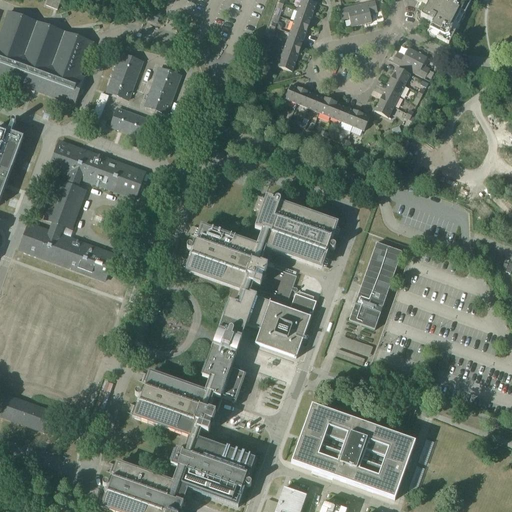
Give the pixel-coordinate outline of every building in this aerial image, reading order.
[(48,0),(46,7),(58,11),(61,0),(48,0)] [(298,12),(312,17),(316,5),(302,0),(298,12)] [(429,31),(439,35),(437,39),(449,45),(456,33),(452,31),(461,13),(465,15),(471,3),(465,0),(422,0),(421,4),(427,7),(424,13),(422,13),(421,17),(421,18),(432,24),(429,31)] [(378,13),(375,3),(357,7),(362,26),(372,24),(370,15),(378,13)] [(283,6),(279,5),(275,16),(280,18),(280,16),(283,6)] [(339,11),(342,21),(349,20),(351,28),(362,26),(357,7),(339,11)] [(158,14),(149,11),(146,19),(157,23),(160,15),(158,14)] [(294,23),(308,28),(312,17),(298,12),(294,23)] [(0,76),(70,103),(69,105),(73,107),(84,80),(80,78),(92,44),(8,14),(0,36),(0,76)] [(290,34),(304,39),(308,28),(294,23),(290,34)] [(286,46),(300,51),(304,39),(290,34),(286,46)] [(282,57),(296,62),(300,51),(286,46),(282,57)] [(404,58),(397,54),(392,64),(409,72),(418,54),(408,50),(404,58)] [(409,72),(425,80),(429,82),(432,78),(427,75),(430,71),(423,67),(427,59),(418,54),(409,72)] [(121,56),(107,94),(128,102),(142,64),(121,56)] [(278,69),(292,74),(296,62),(282,57),(278,69)] [(391,80),(405,87),(410,76),(397,69),(391,80)] [(159,70),(145,108),(166,116),(180,78),(159,70)] [(405,87),(391,80),(386,91),(399,98),(405,87)] [(292,87),(286,101),(297,106),(303,91),(292,87)] [(453,88),(440,106),(449,113),(462,95),(453,88)] [(308,110),(314,96),(303,91),(297,106),(308,110)] [(399,98),(386,91),(380,102),(394,109),(399,98)] [(462,95),(449,113),(456,118),(469,101),(462,95)] [(325,100),(314,96),(308,110),(319,115),(325,100)] [(330,120),(337,104),(325,100),(319,115),(330,120)] [(375,113),(388,120),(394,109),(380,102),(375,113)] [(468,103),(456,118),(463,123),(475,107),(468,103)] [(337,104),(330,120),(342,124),(347,110),(337,105),(337,104)] [(475,107),(463,123),(469,127),(481,112),(475,107)] [(353,129),(359,114),(347,110),(342,124),(353,129)] [(117,111),(113,121),(110,129),(141,140),(148,122),(117,111)] [(481,112),(469,127),(475,132),(486,116),(481,112)] [(364,133),(370,119),(359,114),(353,129),(364,133)] [(415,120),(411,118),(407,116),(405,120),(413,124),(415,120)] [(486,116),(475,132),(481,137),(492,121),(486,116)] [(0,130),(0,204),(25,139),(12,135),(15,127),(17,126),(17,124),(15,122),(13,122),(11,123),(11,126),(8,133),(0,130)] [(497,126),(484,140),(493,147),(505,133),(497,126)] [(511,138),(505,133),(493,147),(502,154),(511,143),(511,138)] [(191,144),(176,138),(172,150),(186,156),(191,144)] [(511,143),(502,154),(510,162),(511,159),(511,143)] [(29,226),(20,250),(19,251),(104,283),(114,257),(59,237),(62,228),(70,231),(84,193),(76,190),(80,180),(135,200),(144,175),(59,144),(50,169),(71,177),(67,186),(59,183),(45,221),(53,224),(50,234),(29,226)] [(172,212),(177,197),(168,194),(163,209),(172,212)] [(227,352),(236,355),(246,327),(259,332),(255,345),(296,360),(311,319),(308,318),(309,315),(311,316),(315,307),(294,299),(290,311),(256,299),(259,292),(288,303),(297,278),(261,265),(266,250),(320,269),(336,225),(279,205),(280,203),(280,202),(280,201),(279,201),(279,200),(278,200),(277,200),(276,200),(275,200),(275,201),(274,202),(266,199),(255,230),(262,232),(256,248),(201,229),(185,274),(240,293),(236,305),(229,303),(213,347),(221,349),(222,348),(223,348),(224,348),(225,348),(226,348),(227,349),(227,350),(227,351),(227,352)] [(511,208),(504,206),(495,228),(508,234),(511,224),(511,208)] [(376,245),(348,323),(375,332),(402,254),(376,245)] [(207,363),(202,378),(209,381),(204,392),(207,393),(206,395),(149,375),(134,418),(190,439),(196,440),(198,441),(201,432),(208,434),(210,429),(211,429),(212,429),(213,428),(214,427),(214,426),(214,425),(213,424),(212,423),(215,413),(209,411),(214,397),(220,400),(221,398),(234,403),(233,405),(234,405),(234,403),(236,404),(236,403),(235,403),(239,390),(241,390),(241,389),(239,389),(244,376),(245,376),(246,376),(231,371),(236,355),(227,352),(227,351),(227,350),(227,349),(226,348),(225,348),(224,348),(223,348),(222,348),(221,349),(213,347),(208,363),(207,363)] [(100,424),(112,386),(105,383),(92,421),(100,424)] [(8,398),(7,400),(1,418),(49,436),(56,416),(8,398)] [(394,501),(414,444),(312,408),(292,465),(394,501)] [(188,439),(183,453),(176,451),(170,467),(177,469),(172,483),(175,484),(174,485),(117,465),(102,509),(110,511),(180,511),(183,504),(176,501),(181,488),(179,487),(180,485),(236,506),(252,462),(196,442),(196,440),(190,439),(190,440),(188,439)] [(275,511),(301,511),(306,498),(283,490),(275,511)]
